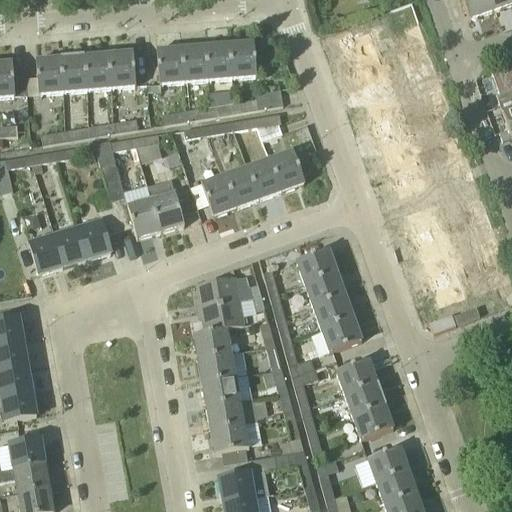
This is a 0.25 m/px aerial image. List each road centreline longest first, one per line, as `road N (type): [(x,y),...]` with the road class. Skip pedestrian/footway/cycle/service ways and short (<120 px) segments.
road 1 (residential): [(95,511),(57,319),(141,285)]
road 2 (residential): [(0,25),(285,7)]
road 3 (residential): [(141,285),(356,200)]
road 4 (residential): [(181,511),(141,285)]
road 5 (residential): [(356,200),(285,7)]
road 6 (residential): [(465,511),(409,356)]
road 7 (residential): [(409,356),(356,200)]
road 8 (residential): [(497,183),(453,60)]
